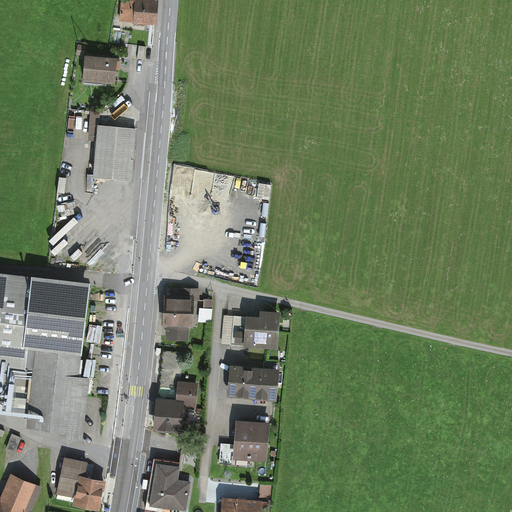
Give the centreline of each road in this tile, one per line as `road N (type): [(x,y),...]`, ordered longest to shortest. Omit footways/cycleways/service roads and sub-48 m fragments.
road 1 (residential): [(511,353),(220,287)]
road 2 (primary): [(170,0),(146,272)]
road 3 (primary): [(146,272),(116,511)]
road 4 (residential): [(220,287),(202,499)]
